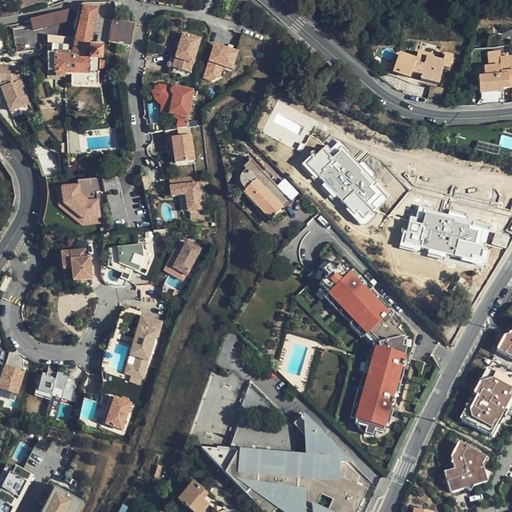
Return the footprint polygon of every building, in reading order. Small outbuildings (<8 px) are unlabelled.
[(29,13),(32,0),(19,0),(17,10),(29,13)] [(98,10),(83,7),(74,39),(47,36),(48,73),(55,74),(55,81),(65,81),(65,76),(96,76),(97,74),(99,74),(99,71),(105,71),(105,63),(103,63),(103,48),(101,48),(101,45),(91,43),(98,10)] [(111,23),(109,45),(126,46),(129,25),(111,23)] [(200,44),(183,38),(175,62),(180,63),(177,73),(190,76),(200,44)] [(237,56),(213,49),(203,82),(210,85),(219,80),(222,70),(231,73),(237,56)] [(511,53),(508,53),(509,66),(505,67),(506,77),(500,77),(502,95),(511,94),(511,53)] [(474,72),(478,58),(470,55),(467,64),(457,61),(458,58),(442,54),(440,60),(422,55),(417,74),(433,78),(434,74),(444,77),(444,81),(461,85),(466,70),(474,72)] [(177,73),(180,63),(175,62),(170,60),(167,70),(177,73)] [(0,88),(5,89),(5,85),(7,84),(8,85),(9,87),(9,89),(9,91),(6,92),(14,118),(33,112),(21,74),(0,72),(0,88)] [(150,97),(152,100),(165,111),(165,115),(166,115),(178,117),(181,118),(186,92),(163,88),(160,89),(158,87),(154,86),(150,88),(149,90),(149,91),(150,92),(150,94),(150,97)] [(463,106),(468,92),(454,88),(450,102),(463,106)] [(178,117),(166,115),(164,125),(163,133),(176,131),(178,117)] [(147,121),(141,121),(143,136),(158,134),(163,133),(164,125),(148,126),(147,121)] [(165,139),(184,137),(183,131),(176,131),(163,133),(158,134),(162,166),(169,165),(165,139)] [(184,137),(165,139),(169,165),(188,163),(184,137)] [(372,211),(389,195),(349,153),(351,152),(340,141),(331,149),(327,145),(317,155),(315,153),(304,163),(360,224),(363,225),(366,225),(376,215),(377,213),(376,212),(373,212),(372,211)] [(496,157),(498,146),(483,142),(480,153),(496,157)] [(296,200),(249,152),(232,169),(257,194),(263,189),(284,211),(296,200)] [(101,178),(77,181),(78,185),(79,185),(80,195),(88,200),(97,199),(96,192),(104,191),(101,178)] [(193,178),(177,180),(178,187),(164,189),(165,199),(182,197),(184,214),(197,212),(193,178)] [(177,180),(163,182),(164,189),(178,187),(177,180)] [(57,208),(55,188),(64,186),(64,183),(51,184),(53,208),(57,208)] [(79,185),(55,188),(57,208),(82,227),(102,224),(98,200),(97,199),(88,200),(80,195),(79,185)] [(483,249),(489,227),(433,212),(434,210),(418,206),(415,218),(410,217),(406,231),(404,230),(400,244),(480,266),(483,266),(486,264),(488,250),(488,248),(487,248),(484,249),(483,249)] [(510,237),(495,233),(492,244),(506,249),(510,237)] [(202,249),(186,242),(181,252),(175,249),(163,271),(183,282),(202,249)] [(109,249),(108,267),(122,273),(130,277),(133,271),(146,276),(153,257),(152,244),(109,249)] [(86,258),(85,250),(60,253),(62,272),(70,271),(72,283),(92,280),(90,258),(86,258)] [(331,275),(322,284),(324,287),(373,338),(375,336),(378,338),(379,346),(378,351),(374,350),(373,353),(372,360),(355,418),(353,424),(365,428),(363,434),(371,436),(373,430),(381,433),(384,424),(387,426),(392,410),(388,409),(390,404),(392,404),(394,403),(394,402),(394,399),(393,398),(392,397),(393,392),(397,393),(399,384),(396,383),(400,370),(403,369),(404,367),(405,365),(404,363),(402,361),(406,348),(402,347),(403,345),(400,337),(396,333),(400,329),(393,322),(393,319),(393,316),(391,315),(389,314),(387,314),(386,315),(375,302),(378,300),(370,292),(368,295),(365,292),(366,290),(366,288),(365,286),(362,285),(360,285),(359,286),(356,282),(359,280),(349,269),(346,271),(341,266),(337,269),(332,264),(326,270),(331,275)] [(62,272),(62,275),(66,275),(67,284),(72,283),(70,271),(62,272)] [(169,275),(163,288),(162,296),(175,295),(183,282),(163,271),(169,275)] [(130,277),(122,273),(120,278),(128,281),(130,277)] [(411,295),(440,311),(447,300),(418,284),(411,295)] [(373,338),(324,287),(320,290),(370,344),(368,352),(373,353),(374,350),(378,351),(379,346),(378,338),(375,336),(373,338)] [(142,315),(138,325),(134,328),(133,332),(135,337),(129,355),(135,357),(133,366),(130,375),(142,379),(155,336),(158,337),(163,322),(142,315)] [(495,351),(511,360),(511,333),(504,336),(495,351)] [(372,360),(373,353),(368,352),(365,351),(363,357),(367,358),(372,360)] [(355,418),(372,360),(367,358),(350,417),(355,418)] [(23,370),(4,364),(0,375),(0,388),(16,393),(23,370)] [(133,366),(126,364),(123,373),(130,375),(133,366)] [(506,397),(511,385),(511,384),(488,370),(484,372),(475,388),(479,390),(475,396),(471,403),(468,402),(458,419),(460,422),(485,435),(492,422),(497,425),(498,425),(504,413),(511,400),(506,397)] [(65,383),(66,377),(45,372),(43,381),(36,380),(32,394),(48,399),(51,388),(63,391),(65,383)] [(74,385),(65,383),(63,391),(60,399),(69,401),(74,385)] [(0,390),(0,394),(14,400),(16,395),(0,390)] [(85,392),(83,399),(98,402),(100,395),(85,392)] [(48,399),(32,394),(31,400),(47,404),(48,399)] [(110,395),(105,412),(108,413),(114,397),(110,395)] [(105,412),(101,421),(121,428),(130,402),(114,397),(108,413),(105,412)] [(305,457),(236,452),(224,474),(261,511),(276,511),(302,488),(310,492),(305,502),(314,506),(320,495),(331,500),(325,511),(327,511),(355,511),(363,496),(366,489),(337,476),(339,460),(340,450),(302,413),(292,423),(306,437),(305,457)] [(492,422),(485,435),(490,438),(497,425),(492,422)] [(478,484),(474,469),(472,463),(477,462),(480,456),(457,443),(448,459),(451,469),(444,471),(441,476),(446,491),(449,493),(463,488),(466,490),(469,484),(471,486),(478,484)] [(226,451),(201,449),(224,474),(236,452),(226,451)] [(352,461),(340,450),(339,460),(352,461)] [(472,463),(474,469),(479,467),(484,458),(480,456),(477,462),(472,463)] [(31,472),(17,465),(13,472),(10,471),(2,487),(19,495),(31,472)] [(479,467),(474,469),(478,484),(485,482),(479,467)] [(205,511),(210,507),(199,498),(204,491),(192,481),(176,501),(189,511),(205,511)] [(79,511),(85,500),(55,485),(41,511),(79,511)] [(15,497),(1,490),(0,491),(0,511),(10,511),(13,507),(11,505),(15,497)] [(363,511),(370,499),(363,496),(355,511),(363,511)] [(314,506),(305,502),(302,508),(310,511),(327,511),(325,511),(314,506)]
